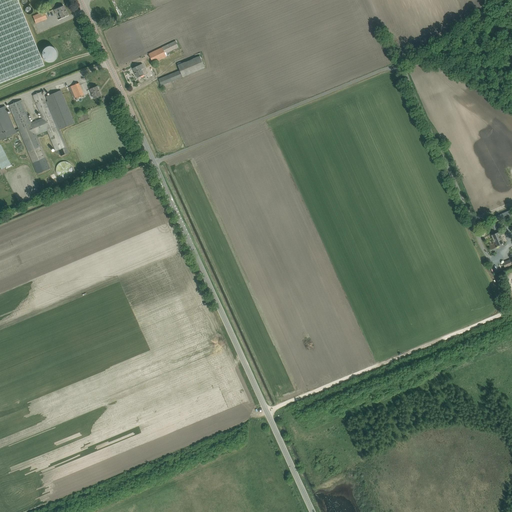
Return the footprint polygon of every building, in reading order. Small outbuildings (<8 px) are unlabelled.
[(0,0),(0,83),(44,66),(17,0),(0,0)] [(59,13),(61,18),(68,15),(63,5),(54,10),(56,14),(59,13)] [(32,16),(35,23),(47,19),(44,12),(32,16)] [(149,54),(152,60),(153,63),(168,56),(166,53),(179,47),(176,41),(149,54)] [(159,79),(162,86),(206,67),(201,56),(178,65),(180,70),(159,79)] [(143,64),(133,68),(138,78),(144,75),(142,69),(145,68),(143,64)] [(79,83),(69,87),(74,99),(84,95),(79,83)] [(90,89),(94,99),(101,96),(97,86),(90,89)] [(5,106),(0,108),(0,140),(17,133),(16,132),(20,131),(37,174),(50,168),(46,157),(37,135),(47,131),(57,154),(60,153),(61,156),(66,154),(69,153),(60,130),(75,123),(61,90),(46,96),(48,101),(46,102),(42,91),(33,95),(42,118),(32,122),(22,100),(10,105),(9,106),(19,129),(15,130),(5,106)] [(0,168),(1,170),(12,165),(2,144),(0,145),(0,168)] [(71,171),(72,170),(71,168),(71,166),(70,165),(69,163),(67,162),(66,162),(64,161),(62,161),(61,161),(59,162),(58,163),(56,164),(56,165),(55,167),(54,168),(54,170),(55,172),(55,173),(56,174),(57,176),(59,177),(60,178),(62,178),(64,178),(65,178),(66,177),(68,177),(69,176),(70,174),(71,173),(71,171)] [(494,217),(496,220),(509,215),(507,211),(494,217)] [(497,246),(499,245),(504,243),(499,232),(491,235),(493,239),(494,239),(497,246)] [(505,268),(511,265),(511,258),(503,262),(505,268)]
